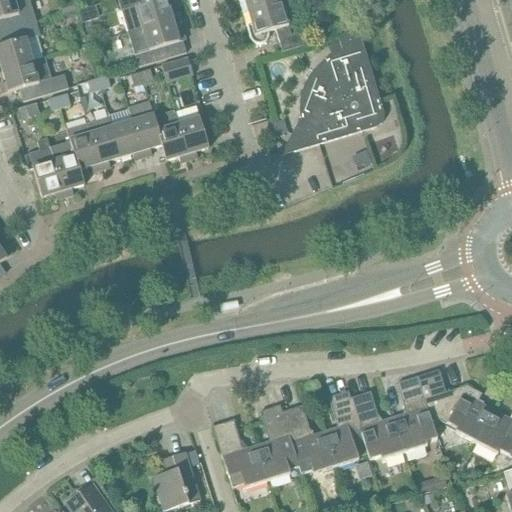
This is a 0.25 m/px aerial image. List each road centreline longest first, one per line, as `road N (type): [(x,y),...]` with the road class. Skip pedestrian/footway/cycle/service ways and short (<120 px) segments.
road 1 (residential): [(0,183),(48,241),(244,181),(253,158),(207,0)]
road 2 (secondary): [(0,428),(77,380),(145,351),(312,315)]
road 3 (residential): [(194,408),(204,380),(345,368),(462,346)]
road 4 (residential): [(0,511),(104,442),(194,408)]
road 5 (unclassified): [(511,180),(462,0)]
road 6 (secondary): [(482,243),(462,258),(312,315)]
road 7 (secondary): [(312,315),(494,283)]
